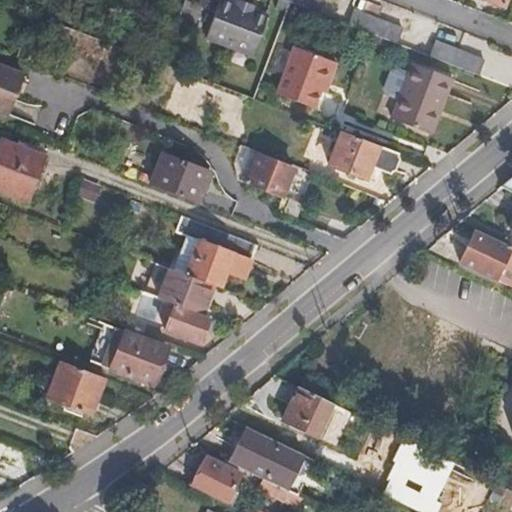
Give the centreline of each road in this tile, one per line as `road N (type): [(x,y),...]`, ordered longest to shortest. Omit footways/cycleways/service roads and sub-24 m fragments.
road 1 (residential): [(65,496),(156,433),(373,253)]
road 2 (unknown): [(32,84),(195,146),(255,216),(373,253)]
road 3 (residential): [(373,253),(511,135)]
road 4 (residential): [(511,322),(373,253)]
road 5 (residential): [(393,0),(511,46)]
